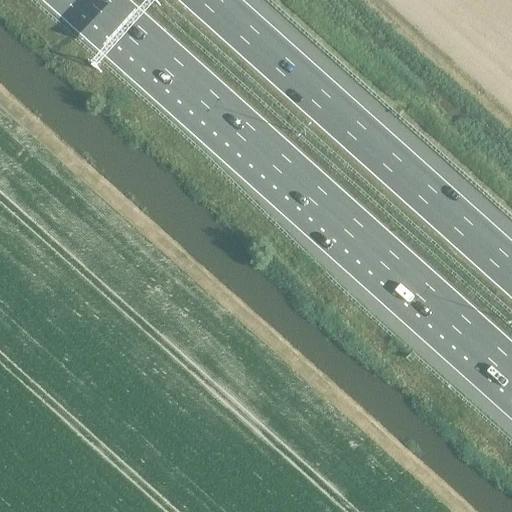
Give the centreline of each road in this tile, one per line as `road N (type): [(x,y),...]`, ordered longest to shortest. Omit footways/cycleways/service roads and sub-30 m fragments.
road 1 (motorway): [(97,0),(511,371)]
road 2 (motorway): [(511,270),(210,0)]
